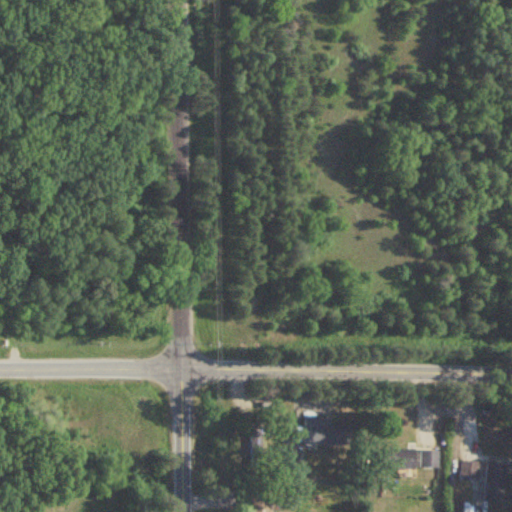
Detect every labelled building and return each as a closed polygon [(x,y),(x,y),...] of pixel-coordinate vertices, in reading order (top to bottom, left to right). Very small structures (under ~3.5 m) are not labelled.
[(301,443),(348,443),(348,422),(329,422),(329,417),(301,417),(301,443)] [(259,464),(259,429),(248,429),(248,464),(259,464)] [(410,474),(410,447),(379,447),(379,466),(396,466),(396,474),(410,474)] [(417,466),(434,466),(434,450),(417,450),(417,466)] [(475,461),(457,460),(457,477),(474,478),(475,461)] [(246,511),(268,511),(267,488),(245,489),(246,511)] [(480,502),(490,502),(490,489),(480,489),(480,502)]
